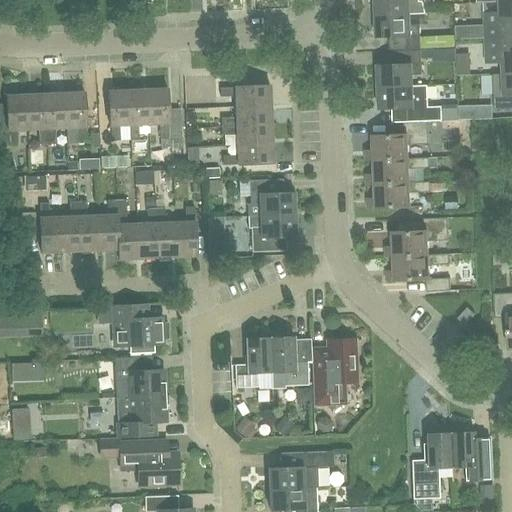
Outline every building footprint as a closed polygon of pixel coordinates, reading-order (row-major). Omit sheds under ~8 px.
[(419,3),(419,0),(374,0),(375,16),(410,15),(426,15),(423,3),(419,3)] [(511,1),(499,2),(484,3),(485,28),(491,28),(491,39),(505,38),(504,24),(511,23),(511,1)] [(408,37),(408,51),(421,50),(432,50),(432,44),(421,44),(420,25),(411,26),(410,15),(375,16),(376,38),(408,37)] [(511,51),(505,52),(505,38),(491,39),(492,64),(502,63),(502,74),(511,73),(511,51)] [(378,88),(413,87),(413,76),(422,76),(422,58),(434,58),(433,50),(432,50),(421,50),(408,51),(409,65),(377,66),(378,88)] [(494,111),(511,109),(511,98),(511,96),(511,95),(511,73),(502,74),(503,85),(493,86),(494,111)] [(271,106),(270,86),(235,87),(235,88),(232,88),(223,88),(220,88),(220,97),(235,97),(236,107),(271,106)] [(428,108),(427,86),(413,87),(378,88),(379,110),(410,109),(411,123),(428,122),(442,122),(442,107),(428,108)] [(147,90),(149,125),(159,125),(160,140),(169,139),(168,124),(169,124),(167,89),(147,90)] [(130,141),(139,140),(138,125),(149,125),(147,90),(128,91),(130,126),(129,126),(130,141)] [(120,141),(119,126),(129,126),(130,126),(128,91),(108,92),(110,127),(111,142),(120,141)] [(86,143),(85,128),(86,128),(84,93),(65,94),(66,129),(76,128),(77,143),(86,143)] [(48,144),(45,94),(26,95),(28,130),(38,130),(39,145),(48,144)] [(48,144),(56,144),(56,129),(66,129),(65,94),(45,94),(48,144)] [(18,146),(17,131),(28,130),(26,95),(6,96),(8,131),(9,146),(18,146)] [(222,127),(272,125),(271,106),(236,107),(236,118),(221,118),(222,127)] [(476,121),(491,120),(491,116),(491,108),(478,109),(475,112),(476,120),(476,121)] [(366,161),(373,161),(409,159),(408,146),(429,145),(428,122),(411,123),(404,123),(404,135),(372,136),(373,151),(365,151),(366,161)] [(237,145),(237,146),(272,144),(272,125),(222,127),(222,136),(237,135),(237,145)] [(92,148),(99,148),(99,134),(91,134),(92,148)] [(273,164),(272,144),(237,146),(238,156),(223,157),(223,166),(238,165),(238,166),(273,164)] [(129,168),(128,156),(114,156),(115,168),(129,168)] [(366,184),(410,183),(409,170),(430,168),(430,165),(429,159),(409,159),(373,161),(374,174),(366,175),(366,184)] [(68,171),(77,171),(77,161),(68,161),(68,171)] [(218,168),(206,169),(206,179),(219,178),(218,168)] [(46,190),(45,176),(35,176),(35,191),(46,190)] [(266,194),(265,180),(249,181),(250,205),(248,205),(248,217),(260,217),(295,215),(294,193),(266,194)] [(221,181),(209,182),(209,196),(221,195),(221,181)] [(431,193),(431,192),(430,185),(430,184),(430,182),(410,183),(374,185),(374,198),(367,199),(367,209),(375,209),(411,208),(410,193),(431,193)] [(430,185),(431,192),(444,191),(444,183),(430,184),(430,185)] [(147,209),(155,209),(155,197),(146,198),(147,209)] [(99,251),(118,250),(117,200),(107,201),(108,216),(98,216),(99,251)] [(127,225),(126,200),(117,200),(118,250),(118,260),(139,260),(137,225),(127,225)] [(60,253),(80,252),(78,202),(69,202),(70,217),(59,218),(60,253)] [(78,202),(80,252),(99,251),(98,216),(87,217),(87,202),(78,202)] [(49,218),(48,203),(39,204),(40,219),(39,219),(41,254),(60,253),(59,218),(49,218)] [(195,222),(194,207),(185,208),(186,222),(175,223),(177,258),(197,257),(195,222)] [(165,223),(164,208),(156,209),(158,259),(177,258),(175,223),(165,223)] [(137,225),(139,260),(158,259),(155,209),(147,209),(147,224),(137,225)] [(260,217),(248,217),(249,228),(251,228),(252,253),(268,252),(268,238),(296,237),(295,215),(260,217)] [(385,258),(393,257),(429,256),(428,242),(449,241),(448,218),(424,219),(424,231),(392,233),(392,247),(385,247),(385,258)] [(231,234),(227,220),(216,223),(219,237),(231,234)] [(213,257),(225,256),(224,243),(213,244),(213,257)] [(501,264),(500,245),(498,246),(492,246),(493,265),(501,264)] [(430,280),(429,266),(450,265),(449,255),(429,256),(393,257),(394,271),(386,271),(387,282),(394,281),(394,282),(426,280),(427,292),(451,291),(450,279),(430,280)] [(511,293),(494,295),(495,319),(507,318),(508,350),(511,350),(511,293)] [(163,345),(163,340),(169,340),(168,324),(162,324),(162,319),(147,319),(147,305),(112,307),(113,342),(119,347),(129,346),(130,354),(155,354),(154,345),(163,345)] [(465,326),(475,315),(467,308),(458,319),(465,326)] [(0,312),(0,337),(20,337),(19,311),(0,312)] [(295,363),(294,337),(270,338),(271,373),(285,373),(285,387),(308,386),(307,363),(295,363)] [(235,389),(259,388),(258,374),(271,373),(270,338),(246,339),(247,365),(235,366),(235,389)] [(316,371),(317,395),(317,407),(346,405),(346,383),(357,383),(356,340),(327,341),(328,370),(316,371)] [(137,372),(137,358),(115,359),(116,386),(130,385),(130,398),(165,396),(164,371),(137,372)] [(118,439),(140,438),(157,437),(157,423),(166,422),(165,396),(130,398),(116,399),(118,439)] [(284,438),(293,425),(284,417),(274,430),(284,438)] [(326,418),(320,419),(317,423),(317,428),(322,432),(327,432),(331,428),(331,422),(326,418)] [(247,439),(250,439),(255,433),(251,431),(254,427),(243,419),(234,431),(245,439),(246,438),(247,439)] [(475,458),(474,432),(450,433),(452,468),(465,468),(465,482),(492,481),(491,458),(475,458)] [(413,500),(440,499),(438,469),(452,468),(450,433),(426,435),(427,461),(411,461),(413,500)] [(149,455),(148,442),(119,443),(120,466),(138,465),(139,487),(179,485),(177,453),(149,455)] [(45,447),(36,449),(37,458),(47,457),(45,447)] [(269,490),(316,488),(318,488),(317,468),(333,467),(332,452),(300,453),(300,468),(268,469),(269,490)] [(317,511),(316,488),(269,490),(270,511),(298,510),(297,511),(317,511)] [(335,511),(353,509),(352,494),(333,496),(335,511)] [(169,511),(169,497),(145,498),(145,511),(156,511),(158,511),(193,511),(193,510),(169,511)]
